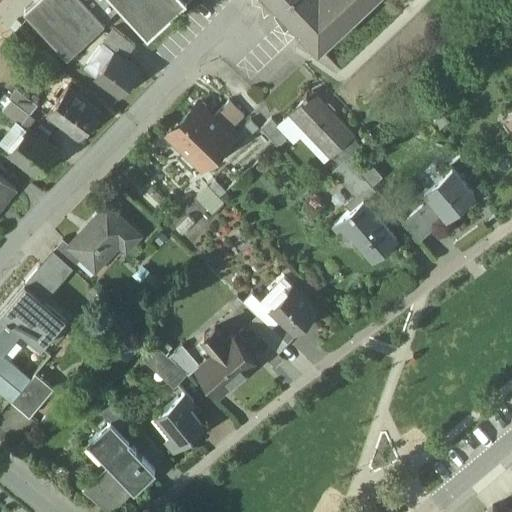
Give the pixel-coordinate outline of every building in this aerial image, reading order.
[(104,20),(85,0),(35,0),(31,4),(24,10),(67,57),(105,22),(104,20)] [(120,5),(115,0),(85,0),(104,20),(120,5)] [(185,0),(115,0),(120,5),(148,35),(185,0)] [(273,0),(319,49),(371,0),(273,0)] [(113,28),(102,43),(114,52),(115,51),(125,59),(136,45),(113,28)] [(102,43),(84,67),(97,76),(114,52),(102,43)] [(114,52),(97,76),(122,95),(140,70),(125,59),(115,51),(114,52)] [(100,109),(69,85),(49,112),(80,135),(100,109)] [(38,103),(18,87),(9,98),(11,99),(30,114),(38,103)] [(354,134),(312,91),(308,96),(306,94),(303,98),(304,99),(290,113),(332,156),(354,134)] [(30,114),(11,99),(4,108),(23,123),(30,114)] [(245,116),(230,101),(214,118),(227,131),(229,133),(245,116)] [(214,118),(199,103),(168,134),(197,162),(227,131),(214,118)] [(442,114),(435,121),(441,127),(448,120),(442,114)] [(287,135),(271,118),(260,128),(276,145),(287,135)] [(57,149),(29,126),(9,151),(38,174),(57,149)] [(360,171),(348,157),(336,168),(348,181),(360,171)] [(453,167),(425,191),(447,217),(475,193),(453,167)] [(348,181),(336,168),(333,171),(355,196),(359,192),(348,181)] [(360,171),(348,181),(359,192),(363,197),(365,198),(375,189),(360,171)] [(0,174),(0,208),(16,188),(0,174)] [(226,191),(215,179),(208,186),(219,198),(226,191)] [(355,196),(346,203),(350,208),(363,197),(359,192),(355,196)] [(365,198),(363,197),(350,208),(333,223),(347,239),(353,234),(373,258),(398,237),(365,198)] [(427,201),(405,220),(420,239),(443,220),(427,201)] [(69,245),(69,246),(81,257),(95,270),(119,244),(126,250),(140,235),(107,204),(69,245)] [(81,257),(69,246),(69,245),(63,239),(54,249),(73,266),(81,257)] [(54,249),(38,268),(57,285),(73,266),(54,249)] [(57,285),(38,268),(25,283),(45,300),(57,285)] [(25,283),(0,312),(0,391),(2,393),(21,372),(1,355),(21,331),(41,348),(67,318),(45,300),(25,283)] [(293,284),(270,307),(279,316),(295,332),(296,331),(318,308),(293,284)] [(270,325),(260,316),(249,324),(277,351),(287,342),(270,325)] [(295,332),(279,316),(270,325),(287,342),(297,332),(296,331),(295,332)] [(225,339),(215,327),(205,336),(215,348),(225,339)] [(215,348),(207,355),(208,356),(230,380),(255,358),(245,348),(250,344),(240,333),(235,337),(232,333),(225,339),(215,348)] [(199,363),(182,344),(170,356),(171,357),(188,373),(190,374),(200,365),(199,364),(199,363)] [(199,363),(199,364),(200,365),(221,388),(230,380),(208,356),(199,363)] [(188,373),(171,357),(161,367),(178,383),(188,373)] [(21,372),(2,393),(11,401),(29,380),(21,372)] [(35,374),(11,401),(31,417),(54,390),(35,374)] [(186,391),(158,413),(174,433),(167,439),(174,449),(200,428),(185,408),(194,401),(186,391)] [(137,433),(108,399),(99,409),(110,421),(129,440),(137,433)] [(110,421),(88,442),(110,464),(103,471),(129,496),(155,471),(128,442),(129,440),(110,421)] [(109,511),(111,511),(129,496),(103,471),(82,490),(109,511)] [(501,511),(494,503),(483,511),(501,511)]
